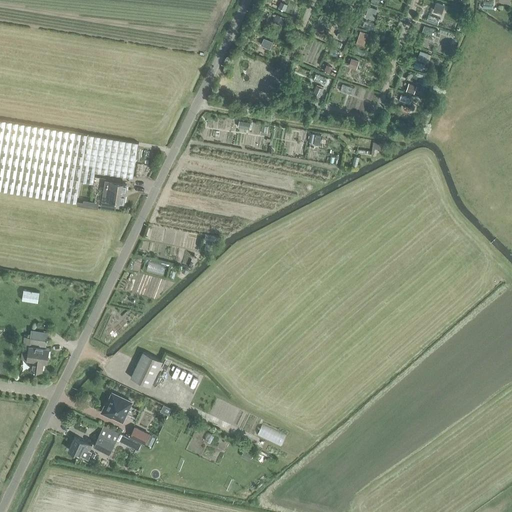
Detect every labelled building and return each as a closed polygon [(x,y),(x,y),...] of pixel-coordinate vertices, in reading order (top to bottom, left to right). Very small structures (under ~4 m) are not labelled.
[(281,1),(278,7),(285,10),(288,4),(281,1)] [(437,2),(434,11),(441,14),(444,4),(437,2)] [(368,6),(365,15),(374,18),(377,9),(368,6)] [(276,13),(273,21),(281,24),(284,17),(276,13)] [(360,30),(356,42),(364,45),(368,33),(360,30)] [(264,38),(261,44),(268,47),(270,40),(264,38)] [(420,50),(418,57),(426,60),(428,54),(428,53),(420,50)] [(351,58),(349,65),(356,67),(359,60),(351,58)] [(254,61),(250,71),(258,74),(262,64),(254,61)] [(326,64),(323,71),(329,73),(332,66),(326,64)] [(408,82),(406,91),(414,93),(416,85),(408,82)] [(341,91),(353,93),(354,87),(343,84),(341,91)] [(316,85),(312,94),(320,97),(323,88),(316,85)] [(401,104),(398,113),(406,116),(409,107),(401,104)] [(88,134),(87,134),(0,119),(0,189),(1,190),(76,202),(79,187),(80,181),(93,183),(95,171),(133,177),(138,142),(88,134)] [(102,199),(100,207),(115,209),(116,201),(124,203),(128,183),(105,179),(102,199)] [(77,204),(98,208),(99,202),(84,200),(83,202),(77,201),(77,204)] [(47,362),(49,348),(45,348),(46,340),(30,337),(27,359),(32,360),(31,370),(42,371),(43,361),(47,362)] [(150,386),(152,382),(163,360),(152,355),(143,351),(138,361),(131,377),(150,386)] [(131,402),(112,393),(107,403),(106,402),(102,412),(111,417),(112,416),(122,421),(131,402)] [(263,424),(257,435),(282,446),(287,434),(263,424)] [(115,443),(117,439),(138,449),(141,443),(119,433),(103,425),(99,434),(98,435),(99,435),(115,443)] [(135,427),(130,436),(144,443),(149,434),(135,427)] [(110,454),(115,443),(99,435),(98,435),(93,446),(110,454)] [(75,454),(78,455),(78,454),(88,459),(91,451),(89,450),(91,445),(74,437),(68,449),(76,453),(75,454)] [(241,456),(249,460),(252,455),(244,450),(241,456)]
